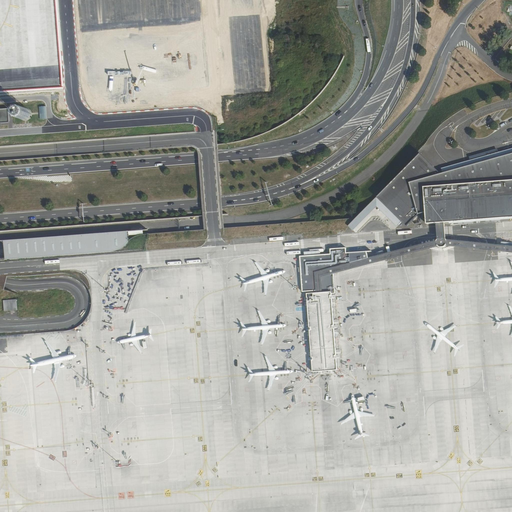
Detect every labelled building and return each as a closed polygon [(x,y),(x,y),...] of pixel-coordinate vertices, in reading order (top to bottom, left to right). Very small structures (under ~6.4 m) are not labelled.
[(38,107),(39,119),(47,119),(46,106),(38,107)] [(31,118),(32,116),(32,114),(32,112),(31,110),(29,109),(27,108),(25,108),(23,108),(21,110),(20,111),(20,114),(20,116),(20,117),(22,119),(24,120),(25,120),(27,120),(29,119),(31,118)] [(0,124),(11,124),(10,110),(0,110),(0,124)] [(511,153),(441,174),(420,153),(377,197),(348,226),(356,234),(373,217),(379,217),(392,230),(396,230),(403,223),(407,226),(418,214),(426,212),(427,224),(437,223),(438,234),(438,239),(437,241),(398,251),(369,258),(368,252),(347,253),(347,249),(331,250),(331,255),(300,257),(302,292),(316,291),(316,293),(307,294),(310,328),(311,328),(311,330),(310,330),(312,358),(313,357),(313,360),(312,360),(313,372),(338,370),(337,358),(335,358),(335,356),(337,356),(334,328),(333,328),(333,326),(334,326),(332,298),(331,298),(331,296),(332,296),(332,294),(335,293),(334,274),(398,257),(439,247),(442,248),(444,248),(447,245),(489,250),(511,252),(511,246),(489,244),(448,240),(446,239),(445,233),(444,223),(511,217),(511,153)] [(130,232),(5,242),(5,246),(6,255),(7,260),(121,252),(130,245),(130,232)] [(18,301),(3,303),(4,313),(19,312),(18,301)]
